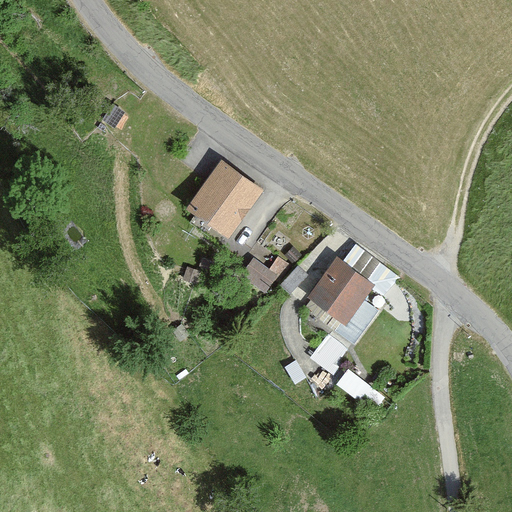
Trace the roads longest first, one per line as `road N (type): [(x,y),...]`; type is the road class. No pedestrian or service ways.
road 1 (unclassified): [(85,0),(134,61),(178,99),(435,276),(511,358)]
road 2 (track): [(511,91),(483,132),(435,276)]
